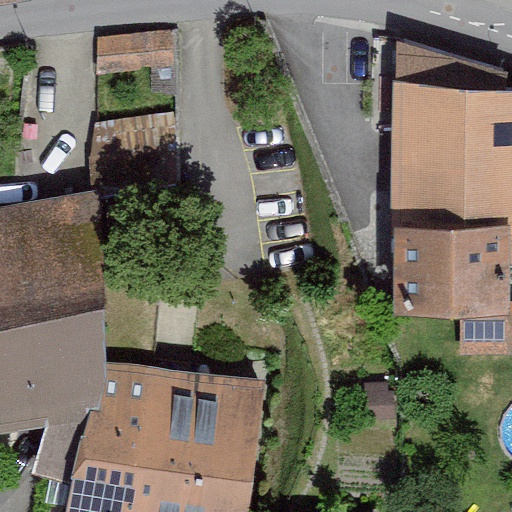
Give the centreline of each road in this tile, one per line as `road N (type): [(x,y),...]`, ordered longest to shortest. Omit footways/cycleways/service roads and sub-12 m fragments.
road 1 (residential): [(0,23),(103,0),(369,0),(511,35)]
road 2 (unknown): [(196,0),(229,271)]
